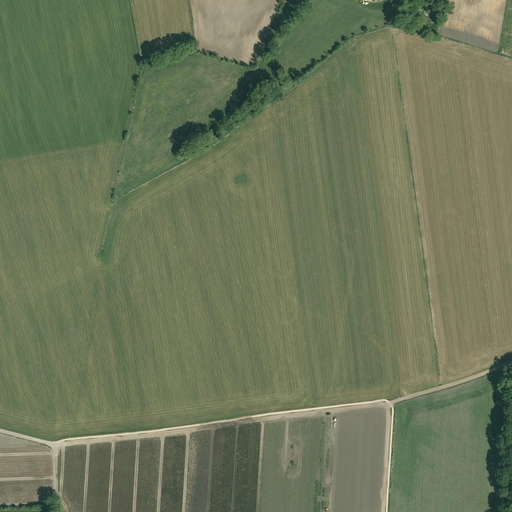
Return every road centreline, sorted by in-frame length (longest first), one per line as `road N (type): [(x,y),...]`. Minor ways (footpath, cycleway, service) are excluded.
road 1 (track): [(54,443),(387,403)]
road 2 (track): [(511,363),(387,403)]
